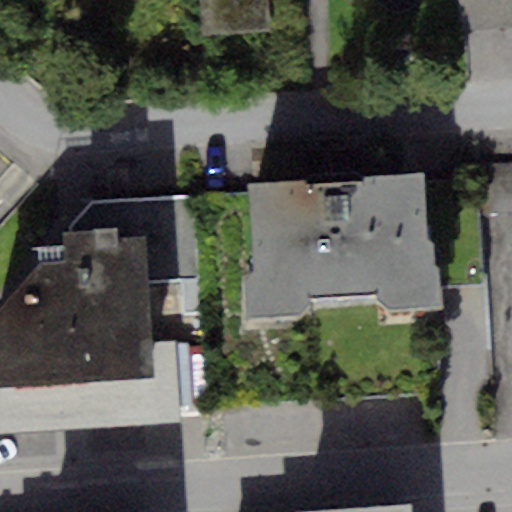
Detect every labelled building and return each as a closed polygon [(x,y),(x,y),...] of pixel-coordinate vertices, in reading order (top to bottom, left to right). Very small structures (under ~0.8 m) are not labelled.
[(268,0),(198,0),(201,34),(270,30),(268,0)] [(511,0),(457,0),(459,33),(511,29),(511,0)] [(422,174),(249,184),(254,273),(243,275),(246,320),(298,318),(309,306),(310,299),(377,295),(377,302),(389,311),(442,310),(441,267),(434,267),(435,244),(426,245),(422,174)] [(88,205),(64,233),(116,229),(118,240),(146,237),(149,282),(200,277),(198,196),(88,205)] [(116,229),(64,233),(63,265),(40,265),(0,310),(0,432),(179,421),(176,344),(152,346),(149,282),(146,237),(118,240),(116,229)]
